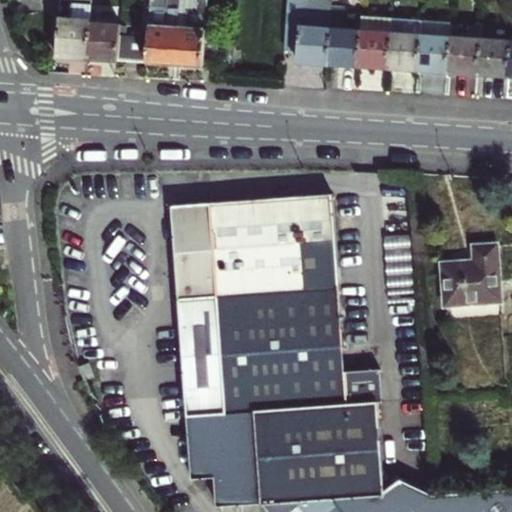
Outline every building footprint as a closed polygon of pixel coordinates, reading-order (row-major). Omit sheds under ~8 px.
[(56,53),(88,55),(90,19),(91,2),(70,0),(69,18),(59,17),(56,53)] [(120,32),(118,57),(175,61),(178,0),(149,0),(148,34),(120,32)] [(178,0),(175,61),(203,63),(206,0),(198,0),(198,1),(189,0),(178,0)] [(328,63),(331,10),(331,6),(308,4),(308,0),(288,0),(285,46),(298,47),(297,61),(328,63)] [(362,13),(331,10),(328,63),(358,65),(361,13),(362,13)] [(388,67),(391,15),(361,13),(358,65),(388,67)] [(388,67),(418,69),(420,31),(421,16),(391,15),(388,67)] [(90,19),(88,55),(118,57),(120,32),(120,22),(90,19)] [(448,71),(450,33),(420,31),(418,69),(448,71)] [(480,35),(450,33),(448,71),(477,73),(480,35)] [(480,35),(477,73),(508,75),(510,37),(480,35)] [(342,191),(182,203),(202,483),(225,481),(227,511),(272,508),(275,511),(511,511),(511,487),(435,491),(407,476),(389,484),(382,399),(357,401),(355,371),(342,191)] [(443,304),(499,300),(495,244),(470,245),(471,260),(440,262),(443,304)] [(380,369),(355,371),(357,401),(382,399),(380,369)]
